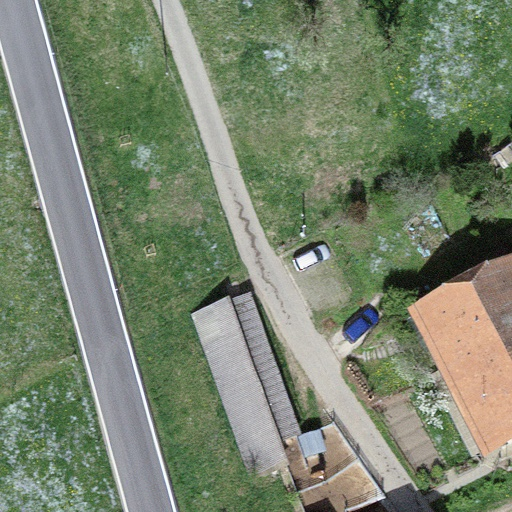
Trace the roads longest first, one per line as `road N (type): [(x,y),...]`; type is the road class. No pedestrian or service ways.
road 1 (track): [(171,0),(247,218),(292,303),(438,511)]
road 2 (tertiary): [(157,511),(12,0)]
